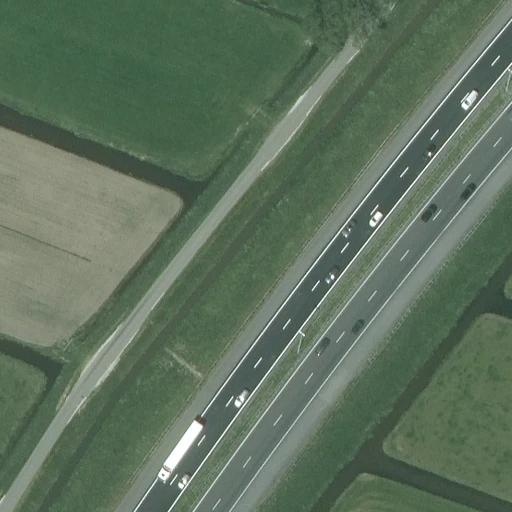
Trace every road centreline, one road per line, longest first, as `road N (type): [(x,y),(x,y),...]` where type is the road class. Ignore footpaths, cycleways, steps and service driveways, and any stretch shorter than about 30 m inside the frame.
road 1 (unclassified): [(12,511),(94,381),(397,0)]
road 2 (motorway): [(511,42),(285,325),(153,511)]
road 3 (motorway): [(211,511),(511,123)]
